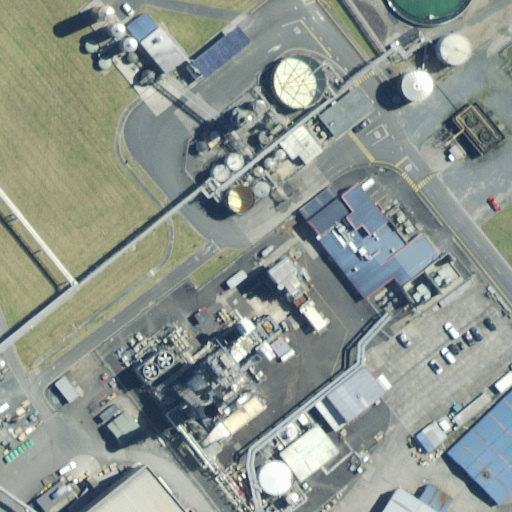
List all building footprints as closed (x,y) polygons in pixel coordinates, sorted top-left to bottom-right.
[(90,13),(90,14),(90,16),(90,17),(90,19),(91,20),(92,21),(93,22),(95,23),(96,24),(98,24),(99,24),(101,24),(102,23),(103,22),(104,21),(105,20),(106,19),(107,18),(107,16),(107,15),(107,13),(106,12),(106,10),(105,9),(104,8),(102,7),(101,7),(99,7),(98,6),(96,7),(95,7),(94,8),(92,9),(91,10),(91,11),(90,13)] [(156,27),(145,13),(126,28),(163,74),(184,57),(158,25),(156,27)] [(105,30),(105,32),(105,33),(105,34),(106,35),(106,37),(107,37),(109,38),(110,39),(111,39),(112,39),(114,39),(115,39),(116,38),(117,37),(118,36),(119,35),(119,34),(120,33),(120,31),(120,30),(119,29),(119,28),(118,27),(117,26),(116,25),(115,24),(114,24),(112,24),(111,24),(110,24),(108,25),(107,26),(106,27),(106,28),(105,29),(105,30)] [(249,42),(236,26),(190,62),(203,79),(249,42)] [(435,47),(435,48),(435,51),(435,53),(436,56),(438,58),(440,60),(442,61),(444,62),(447,63),(449,64),(452,63),(454,63),(457,62),(459,60),(461,58),(463,56),(464,54),(465,51),(465,49),(465,46),(464,44),(463,41),(462,39),(460,37),(458,35),(455,34),(453,33),(450,33),(447,33),(445,34),(442,35),(440,36),(438,38),(437,40),(436,43),(435,45),(435,47)] [(117,45),(117,47),(117,48),(117,49),(118,51),(119,52),(120,53),(121,54),(122,54),(124,54),(125,55),(127,54),(128,54),(129,53),(130,53),(131,52),(132,50),(133,49),(133,48),(133,46),(133,45),(133,44),(132,42),(131,41),(130,40),(129,39),(128,39),(126,39),(125,38),(124,39),(122,39),(121,40),(120,40),(119,41),(118,43),(117,44),(117,45)] [(133,51),(125,59),(132,66),(140,59),(133,51)] [(272,76),(271,80),(271,85),(272,89),(274,94),(276,97),(279,101),(283,104),(287,106),(291,107),(296,108),(301,108),(305,107),(309,105),(313,103),(316,100),(319,96),(321,92),(323,88),(323,83),(323,78),(322,74),(321,70),(318,66),(315,63),(311,60),(307,58),(303,56),(299,56),(294,56),(290,57),(285,58),(281,61),(278,64),(275,68),(273,72),(272,76)] [(397,86),(397,88),(397,91),(398,93),(399,96),(401,98),(402,100),(405,101),(407,102),(409,103),(412,103),(415,103),(417,102),(419,101),(422,99),(423,98),(425,95),(426,93),(427,91),(427,88),(427,85),(426,83),(425,81),(423,78),(421,77),(419,75),(417,74),(414,73),(412,73),(409,74),(407,74),(404,75),(402,77),(400,79),(399,81),(398,83),(397,86)] [(361,110),(344,89),(306,120),(323,141),(361,110)] [(503,139),(474,101),(451,119),(480,157),(503,139)] [(226,118),(225,120),(225,122),(225,124),(226,125),(227,127),(228,128),(229,129),(231,130),(232,131),(234,132),(236,132),(238,131),(239,131),(241,130),(242,129),(244,128),(245,126),(245,125),(246,123),(246,121),(246,119),(245,118),(244,116),(243,114),(242,113),(240,112),(239,112),(237,111),(235,111),(233,111),(232,112),(230,113),(229,114),(227,115),(226,117),(226,118)] [(321,151),(300,126),(279,145),(292,159),(297,155),(305,164),(321,151)] [(462,139),(447,149),(456,161),(471,150),(462,139)] [(224,165),(224,166),(225,168),(226,169),(227,170),(229,170),(230,171),(232,171),(233,171),(235,170),(236,170),(237,169),(238,168),(239,167),(240,165),(240,164),(240,162),(240,161),(240,160),(239,158),(239,157),(238,156),(236,155),(235,154),(234,154),(232,154),(231,154),(229,154),(228,155),(227,156),(225,157),(225,158),(224,159),(224,161),(223,162),(223,164),(224,165)] [(210,175),(210,176),(211,178),(212,179),(213,180),(214,180),(216,181),(217,181),(219,181),(220,181),(221,180),(223,180),(224,179),(225,178),(225,176),(226,175),(226,173),(226,172),(226,171),(225,169),(225,168),(224,167),(223,166),(221,165),(220,165),(218,164),(217,165),(216,165),(214,165),(213,166),(212,167),(211,168),(210,169),(210,171),(209,172),(209,174),(210,175)] [(218,187),(208,178),(195,193),(204,202),(218,187)] [(262,180),(250,189),(258,200),(271,191),(262,180)] [(323,187),(288,214),(357,300),(381,280),(390,292),(429,261),(408,236),(396,246),(344,182),(328,194),(323,187)] [(225,198),(225,200),(225,203),(225,205),(226,207),(227,208),(228,210),(230,211),(232,213),(234,213),(236,214),(238,214),(240,213),(242,213),(244,212),(246,210),(247,209),(248,207),(249,205),(249,203),(249,201),(249,199),(248,197),(247,195),(246,193),(244,192),(242,191),(240,190),(238,190),(236,190),(234,190),(232,191),(230,192),(229,193),(227,195),(226,196),(225,198)] [(276,280),(287,272),(289,270),(281,260),(264,273),(272,283),(276,280)] [(438,276),(433,280),(441,292),(450,286),(446,280),(455,274),(446,262),(434,270),(438,276)] [(245,275),(241,270),(226,283),(230,288),(245,275)] [(296,284),(287,272),(276,280),(285,292),(296,284)] [(424,281),(415,288),(417,292),(412,296),(420,308),(432,299),(428,294),(432,291),(424,281)] [(296,310),(284,297),(266,314),(278,326),(296,310)] [(313,305),(303,313),(316,332),(326,324),(313,305)] [(203,307),(193,315),(200,325),(211,316),(203,307)] [(250,328),(238,315),(229,324),(240,337),(250,328)] [(275,329),(264,316),(251,327),(263,340),(275,329)] [(432,334),(419,317),(395,335),(402,343),(419,329),(426,338),(432,334)] [(294,353),(278,335),(268,344),(284,363),(294,353)] [(230,364),(244,354),(231,337),(217,348),(230,364)] [(154,345),(128,367),(142,385),(169,363),(154,345)] [(269,355),(262,345),(252,353),(259,363),(269,355)] [(195,365),(215,391),(251,363),(244,354),(230,364),(217,348),(195,365)] [(208,402),(220,418),(252,393),(250,390),(264,379),(251,363),(215,391),(205,399),(208,402)] [(200,408),(208,402),(205,399),(215,391),(195,365),(177,379),(200,408)] [(372,398),(349,368),(303,402),(325,432),(372,398)] [(79,395),(64,377),(52,386),(68,405),(79,395)] [(511,483),(511,383),(438,456),(488,507),(511,483)] [(220,418),(217,420),(228,434),(263,407),(252,393),(220,418)] [(105,424),(121,413),(113,403),(98,415),(105,424)] [(178,412),(179,414),(180,415),(182,416),(185,417),(187,416),(189,415),(190,413),(191,411),(191,408),(190,406),(189,405),(187,403),(185,403),(183,403),(181,404),(179,405),(178,407),(177,409),(178,412)] [(121,413),(105,424),(120,444),(140,430),(125,410),(121,413)] [(462,424),(454,416),(441,427),(450,436),(462,424)] [(213,455),(219,450),(215,445),(228,434),(217,420),(194,439),(209,458),(213,455)] [(447,436),(434,422),(416,437),(429,452),(447,436)] [(12,438),(0,423),(0,438),(5,444),(12,438)] [(328,455),(308,427),(269,456),(289,483),(328,455)] [(62,480),(34,500),(43,511),(54,511),(68,487),(62,480)] [(407,505),(385,491),(371,511),(437,511),(445,501),(420,485),(407,505)] [(137,511),(118,487),(86,511),(137,511)]
